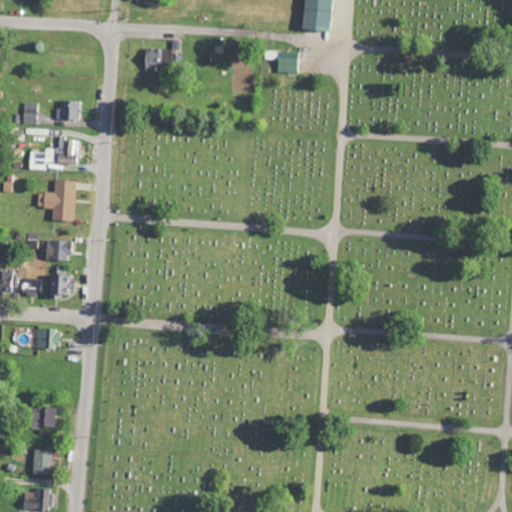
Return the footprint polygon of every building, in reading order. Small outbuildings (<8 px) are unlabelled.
[(330,0),(303,0),(300,28),(327,32),(330,0)] [(171,49),(144,48),(143,70),(170,71),(171,49)] [(277,72),(297,72),(298,52),(278,51),(277,72)] [(58,119),(80,120),(80,101),(58,101),(58,119)] [(38,103),(24,103),(23,123),(37,124),(38,103)] [(79,165),(80,139),(58,138),(57,164),(79,165)] [(46,170),(46,152),(32,151),(32,169),(46,170)] [(76,181),(54,180),(54,193),(38,192),(38,208),(52,208),(52,221),(75,221),(76,181)] [(69,260),(70,241),(47,240),(46,260),(69,260)] [(0,293),(12,293),(12,271),(0,271),(0,293)] [(73,294),(74,276),(51,275),(50,298),(61,298),(62,293),(73,294)] [(37,296),(37,283),(22,283),(22,296),(37,296)] [(58,349),(58,329),(37,329),(37,348),(58,349)] [(55,407),(30,406),(29,427),(54,428),(55,407)] [(51,475),(52,450),(33,450),(32,475),(51,475)] [(24,510),(51,510),(51,489),(33,489),(33,492),(24,492),(24,510)]
